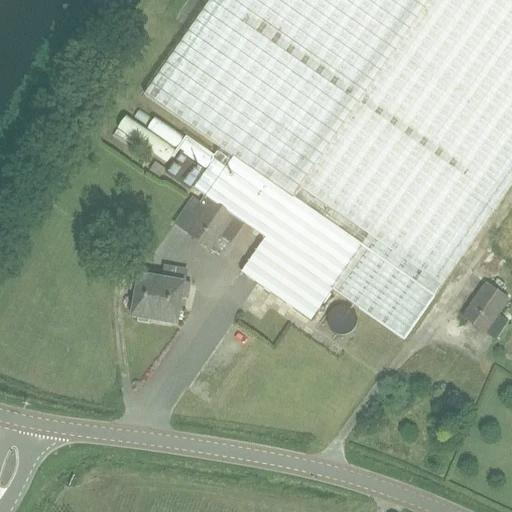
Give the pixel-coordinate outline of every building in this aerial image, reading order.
[(511,0),(212,0),(145,96),(233,158),(205,197),(201,203),(193,197),(173,225),(211,251),(234,217),(264,238),(262,241),(241,278),(311,328),(333,291),(403,337),(511,180),(511,0)] [(122,112),(108,131),(144,156),(149,149),(163,159),(172,147),(122,112)] [(149,114),(142,125),(173,144),(180,134),(149,114)] [(180,155),(166,175),(190,192),(204,172),(180,155)] [(511,201),(498,223),(511,231),(511,201)] [(499,287),(510,268),(511,268),(511,239),(492,228),(469,266),(484,274),(482,277),(499,287)] [(154,322),(162,279),(134,274),(131,290),(136,291),(132,318),(139,319),(138,323),(149,325),(149,321),(154,322)] [(162,279),(154,322),(177,326),(182,299),(187,300),(190,284),(162,279)] [(499,315),(510,301),(485,284),(462,318),(485,335),(495,341),(508,322),(499,315)] [(459,388),(470,359),(435,345),(424,374),(459,388)]
